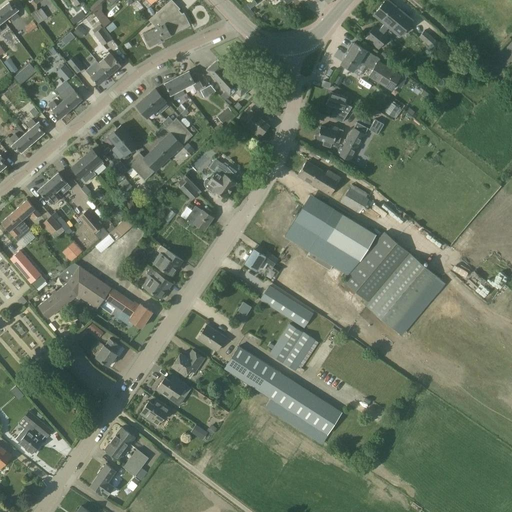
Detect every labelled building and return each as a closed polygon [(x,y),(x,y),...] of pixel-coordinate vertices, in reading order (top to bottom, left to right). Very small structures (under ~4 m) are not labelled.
[(172,0),(170,0),(167,3),(149,20),(157,28),(144,34),(145,35),(143,36),(148,45),(150,45),(150,46),(157,42),(158,43),(164,40),(163,39),(170,35),(175,33),(190,25),(184,12),(182,13),(179,10),(180,9),(172,0)] [(385,23),(380,29),(375,25),(389,37),(384,33),(389,27),(400,36),(413,20),(387,0),(385,0),(374,14),(385,23)] [(139,12),(144,7),(138,1),(133,6),(139,12)] [(9,2),(0,8),(0,15),(4,20),(10,16),(14,21),(19,16),(16,11),(18,9),(14,5),(12,6),(9,2)] [(250,8),(246,3),(241,6),(250,17),(254,14),(250,8)] [(37,9),(31,14),(38,23),(47,17),(41,8),(38,10),(37,9)] [(81,11),(76,14),(80,19),(85,16),(81,11)] [(37,26),(33,21),(24,27),(28,33),(37,26)] [(113,23),(107,28),(110,32),(116,27),(113,23)] [(78,24),(73,31),(81,37),(86,30),(78,24)] [(389,37),(375,25),(365,38),(379,49),(389,37)] [(103,45),(112,38),(104,27),(95,34),(103,45)] [(430,47),(431,47),(436,40),(425,30),(419,37),(430,47)] [(401,75),(379,61),(380,59),(354,43),(341,64),(353,72),(359,62),(373,70),(369,76),(391,90),(401,75)] [(110,52),(98,62),(109,75),(121,65),(110,52)] [(74,56),(68,61),(77,72),(83,67),(74,56)] [(9,58),(4,62),(13,74),(18,70),(9,58)] [(250,88),(241,79),(236,84),(223,69),(226,67),(218,58),(206,69),(225,91),(221,95),(225,100),(235,90),(241,96),(250,88)] [(97,61),(86,70),(98,85),(109,75),(98,62),(97,61)] [(66,81),(73,75),(62,63),(59,65),(62,68),(58,72),(66,81)] [(188,71),(176,77),(183,89),(193,83),(196,90),(202,87),(195,73),(190,76),(188,71)] [(20,72),(14,77),(20,84),(26,79),(20,72)] [(171,95),(183,89),(176,77),(164,83),(171,95)] [(340,80),(335,77),(332,82),(337,85),(340,80)] [(69,85),(59,94),(64,100),(71,108),(82,98),(71,85),(70,84),(69,85)] [(210,85),(201,90),(204,97),(215,91),(210,85)] [(166,100),(155,88),(146,96),(156,109),(166,100)] [(345,104),(347,97),(331,92),(327,105),(337,108),(336,111),(334,111),(332,116),(331,116),(342,122),(352,107),(345,104)] [(259,93),(252,100),(257,104),(263,97),(259,93)] [(156,109),(146,96),(136,105),(147,117),(156,109)] [(59,118),(71,108),(64,100),(58,105),(54,100),(48,105),(59,118)] [(192,103),(187,108),(195,116),(200,111),(192,103)] [(392,104),(386,112),(392,116),(397,108),(392,104)] [(250,134),(257,140),(269,125),(260,117),(263,113),(254,105),(248,112),(253,116),(246,124),(253,130),(250,134)] [(229,108),(218,117),(223,123),(226,120),(227,121),(234,115),(229,108)] [(192,135),(176,118),(173,121),(170,124),(167,126),(165,128),(170,133),(182,145),(192,135)] [(31,128),(25,133),(33,142),(44,132),(40,127),(42,126),(38,121),(36,123),(32,119),(27,123),(31,128)] [(369,130),(378,134),(383,124),(375,119),(369,130)] [(367,129),(357,124),(355,128),(353,127),(342,147),(340,146),(337,154),(350,161),(366,134),(364,133),(367,129)] [(129,134),(121,125),(108,136),(117,145),(129,134)] [(321,126),(317,138),(324,140),(323,145),(330,147),(332,142),(333,143),(334,141),(336,135),(341,137),(343,130),(338,128),(331,126),(330,129),(321,126)] [(21,152),(33,142),(25,133),(19,138),(15,133),(9,138),(14,143),(11,145),(15,149),(17,148),(21,152)] [(170,133),(157,146),(169,157),(182,145),(170,133)] [(137,144),(129,134),(117,145),(125,154),(137,144)] [(144,158),(156,170),(169,157),(157,146),(144,158)] [(92,149),(82,158),(90,168),(94,171),(104,163),(92,149)] [(145,180),(156,170),(144,158),(140,152),(128,163),(145,180)] [(80,176),(90,168),(82,158),(72,167),(80,176)] [(341,178),(328,170),(326,172),(306,160),(297,175),(330,195),(341,178)] [(114,171),(118,168),(112,162),(109,165),(114,171)] [(204,183),(204,184),(204,185),(205,186),(206,188),(208,189),(209,189),(210,190),(210,191),(212,191),(214,189),(226,198),(237,182),(231,179),(237,171),(229,166),(228,167),(225,172),(218,167),(215,172),(209,180),(207,178),(205,180),(204,181),(204,182),(204,183)] [(48,181),(57,191),(61,196),(71,187),(58,172),(48,181)] [(183,177),(187,182),(198,193),(204,188),(188,172),(184,176),(183,177)] [(126,179),(120,184),(126,191),(132,186),(126,179)] [(46,200),(57,191),(48,181),(38,190),(46,200)] [(181,187),(180,188),(192,200),(198,193),(187,182),(181,187)] [(349,187),(341,202),(359,213),(368,198),(349,187)] [(147,190),(142,195),(146,200),(152,195),(147,190)] [(27,199),(14,211),(22,219),(29,213),(34,219),(41,214),(27,199)] [(394,204),(391,209),(410,222),(413,217),(394,204)] [(195,206),(194,207),(192,211),(187,207),(181,216),(186,219),(185,220),(193,225),(195,223),(204,229),(212,217),(203,210),(202,211),(195,206)] [(100,240),(109,233),(87,208),(79,216),(100,240)] [(120,208),(113,214),(118,220),(126,213),(120,208)] [(1,222),(18,241),(31,230),(22,219),(14,211),(1,222)] [(55,211),(51,215),(56,221),(60,217),(55,211)] [(51,215),(42,223),(52,234),(60,226),(56,221),(51,215)] [(364,305),(400,336),(444,283),(385,232),(344,281),(367,301),(364,305)] [(72,259),(81,251),(74,243),(65,251),(72,259)] [(171,276),(183,259),(161,245),(157,250),(161,253),(154,263),(171,276)] [(136,257),(140,249),(136,247),(132,254),(136,257)] [(268,263),(273,267),(278,259),(268,252),(265,256),(254,248),(245,262),(256,270),(259,266),(264,269),(268,263)] [(19,251),(10,259),(31,283),(40,276),(19,251)] [(474,272),(500,287),(511,267),(493,256),(488,264),(482,260),(474,272)] [(68,282),(38,306),(48,318),(61,308),(75,296),(79,299),(81,297),(93,306),(97,308),(104,297),(105,298),(122,309),(132,316),(130,319),(134,322),(142,327),(152,311),(140,303),(138,306),(91,274),(75,263),(59,276),(68,282)] [(161,299),(172,283),(150,268),(147,273),(150,276),(143,286),(161,299)] [(304,328),(313,314),(269,286),(260,300),(304,328)] [(22,296),(18,300),(22,305),(27,301),(22,296)] [(295,370),(315,339),(303,332),(289,323),(269,353),(283,362),(295,370)] [(198,338),(217,351),(226,337),(207,325),(198,338)] [(104,344),(95,357),(108,366),(117,353),(115,352),(120,345),(110,338),(105,345),(104,344)] [(239,346),(225,368),(248,383),(252,386),(271,398),(327,434),(341,412),(239,346)] [(181,353),(172,366),(190,379),(204,358),(192,350),(187,357),(181,353)] [(184,397),(179,393),(186,384),(173,375),(170,380),(165,377),(156,389),(179,405),(184,397)] [(16,386),(11,390),(14,394),(19,389),(16,386)] [(213,392),(211,396),(219,401),(221,397),(220,396),(213,392)] [(149,401),(140,413),(153,422),(158,425),(161,420),(169,408),(157,399),(154,404),(149,401)] [(25,428),(16,439),(19,442),(26,447),(25,449),(29,453),(30,451),(32,453),(33,451),(34,451),(35,452),(39,447),(38,446),(42,441),(41,440),(45,435),(47,437),(52,431),(39,420),(33,415),(28,411),(19,423),(25,428)] [(211,424),(207,430),(212,434),(216,428),(211,424)] [(121,427),(105,449),(106,450),(106,452),(109,454),(111,454),(118,459),(135,437),(121,427)] [(0,467),(1,468),(11,455),(0,445),(0,467)] [(137,449),(123,467),(135,476),(135,475),(141,480),(147,472),(141,468),(149,458),(137,449)] [(107,482),(113,473),(118,477),(123,469),(116,464),(113,468),(106,464),(102,470),(100,470),(98,474),(98,475),(91,485),(100,491),(101,491),(107,495),(113,486),(107,482)]
